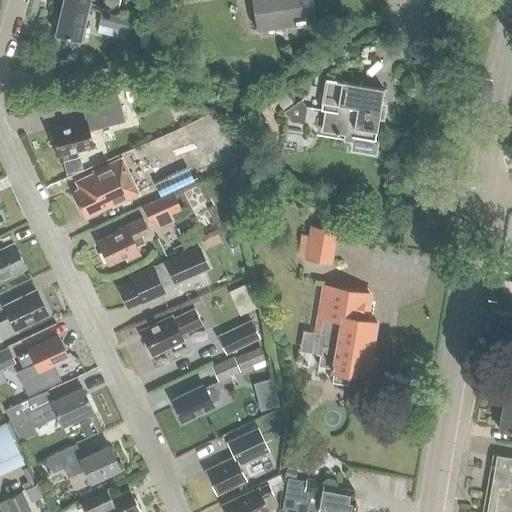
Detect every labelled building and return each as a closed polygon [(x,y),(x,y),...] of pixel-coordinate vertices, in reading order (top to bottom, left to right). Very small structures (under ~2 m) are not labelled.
[(63,0),(63,3),(86,8),(86,7),(99,9),(100,2),(89,0),(63,0)] [(102,0),(101,5),(118,9),(119,0),(102,0)] [(251,0),(256,29),(304,22),(303,17),(313,15),(310,0),(251,0)] [(86,8),(63,3),(56,35),(79,40),(86,8)] [(101,14),(98,25),(129,34),(132,23),(101,14)] [(140,49),(149,49),(149,35),(140,35),(140,49)] [(379,109),(382,88),(324,78),(319,108),(325,109),(322,129),(344,133),(343,139),(351,141),(352,134),(374,138),(377,118),(383,119),(385,110),(379,109)] [(123,122),(116,94),(81,103),(86,121),(51,130),(57,156),(93,148),(88,130),(123,122)] [(300,99),(283,112),(290,121),(302,124),(306,107),(300,99)] [(111,207),(138,194),(120,157),(97,168),(98,171),(74,182),(77,189),(72,191),(79,205),(76,206),(79,213),(82,212),(84,217),(110,205),(111,207)] [(149,224),(155,221),(157,228),(174,221),(171,213),(180,209),(174,193),(141,207),(149,224)] [(125,261),(138,255),(131,240),(140,235),(141,238),(149,234),(141,217),(113,230),(114,233),(96,241),(107,265),(124,257),(125,261)] [(304,260),(331,264),(337,230),(309,225),(307,235),(301,234),(297,256),(304,257),(304,260)] [(0,279),(24,268),(12,244),(0,249),(0,279)] [(120,289),(129,309),(141,303),(142,305),(165,295),(163,289),(174,284),(175,286),(209,271),(198,247),(164,261),(164,263),(154,267),(154,266),(131,276),(134,283),(120,289)] [(299,349),(319,352),(317,364),(331,366),(330,369),(333,370),(331,379),(346,381),(348,373),(352,373),(352,370),(368,373),(368,370),(374,371),(376,358),(371,357),(371,356),(368,356),(374,319),(364,318),(368,293),(322,285),(314,330),(303,328),(299,349)] [(9,318),(0,322),(0,339),(17,331),(15,328),(46,313),(35,290),(3,305),(9,318)] [(140,331),(150,354),(170,345),(173,347),(182,343),(178,336),(201,326),(193,309),(171,319),(169,315),(153,322),(154,325),(140,331)] [(229,351),(261,337),(253,318),(220,333),(229,351)] [(17,357),(26,375),(19,378),(27,394),(59,379),(52,364),(67,357),(57,336),(27,350),(28,352),(17,357)] [(7,347),(0,350),(0,372),(16,365),(7,347)] [(240,355),(245,368),(264,360),(259,348),(240,355)] [(233,357),(210,368),(216,380),(239,369),(233,357)] [(258,410),(278,405),(271,377),(251,382),(258,410)] [(171,399),(181,421),(211,407),(209,403),(218,399),(211,384),(202,388),(201,385),(171,399)] [(91,410),(81,387),(50,402),(51,404),(34,412),(29,401),(9,410),(14,421),(27,415),(33,428),(57,417),(61,424),(91,410)] [(511,394),(503,393),(497,429),(511,431),(511,394)] [(0,423),(0,472),(23,462),(5,421),(0,423)] [(232,455),(223,459),(204,469),(215,492),(243,479),(237,465),(267,450),(256,427),(226,441),(232,455)] [(283,466),(301,469),(306,444),(288,441),(283,466)] [(74,445),(55,454),(45,459),(52,472),(62,468),(66,478),(83,470),(89,482),(118,468),(107,445),(80,458),(74,445)] [(511,511),(511,458),(495,455),(484,511),(511,511)] [(286,468),(285,476),(295,478),(296,470),(286,468)] [(282,511),(319,511),(320,510),(334,511),(351,511),(352,511),(354,510),(355,504),(353,503),(354,498),(351,498),(353,490),(335,486),(335,482),(333,479),(325,477),(322,479),(322,482),(305,479),(305,481),(285,478),(280,509),(283,510),(282,511)] [(275,504),(271,495),(266,484),(222,504),(225,511),(272,511),(274,511),(273,510),(275,509),(275,504)] [(135,511),(138,511),(137,508),(139,506),(136,501),(133,500),(129,491),(110,500),(105,490),(79,503),(82,511),(135,511)] [(0,511),(27,511),(18,492),(2,500),(3,502),(0,503),(0,511)]
